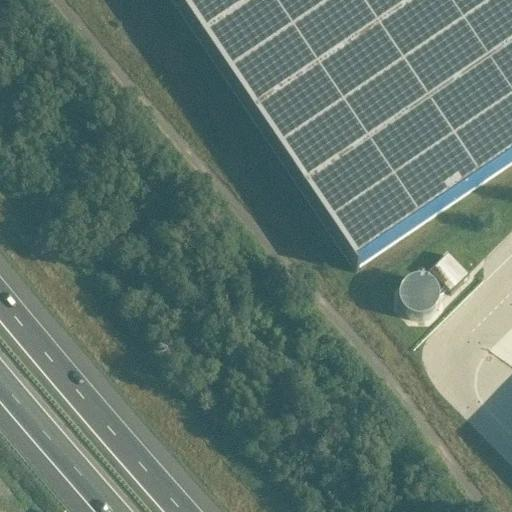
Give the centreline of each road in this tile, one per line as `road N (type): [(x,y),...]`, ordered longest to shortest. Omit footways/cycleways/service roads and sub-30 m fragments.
road 1 (track): [(70,0),(485,511)]
road 2 (motorway): [(185,511),(0,295)]
road 3 (motorway): [(0,380),(116,511)]
